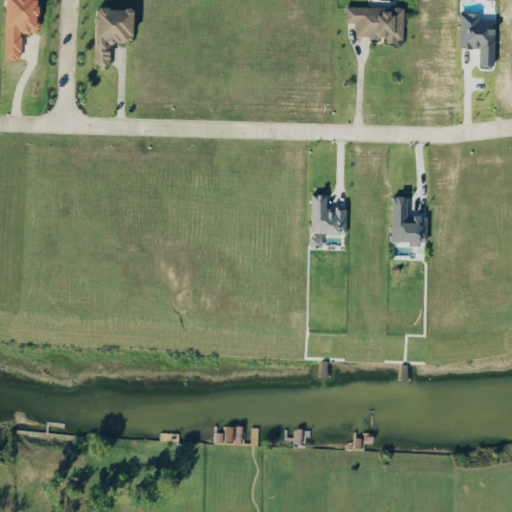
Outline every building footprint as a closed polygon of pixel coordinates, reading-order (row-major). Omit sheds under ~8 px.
[(0,0),(0,58),(17,58),(18,31),(35,31),(36,3),(29,3),(28,0),(0,0)] [(400,41),(400,6),(341,5),(341,21),(352,22),(352,36),(383,36),(383,41),(400,41)] [(88,64),(106,63),(106,41),(126,41),(126,6),(87,7),(88,64)] [(306,232),(342,233),(343,208),(322,207),(323,193),(307,193),(306,232)] [(403,215),(403,195),(388,195),(387,240),(405,240),(405,245),(415,245),(415,241),(424,241),(424,215),(403,215)] [(317,246),(317,234),(306,234),(306,246),(317,246)]
